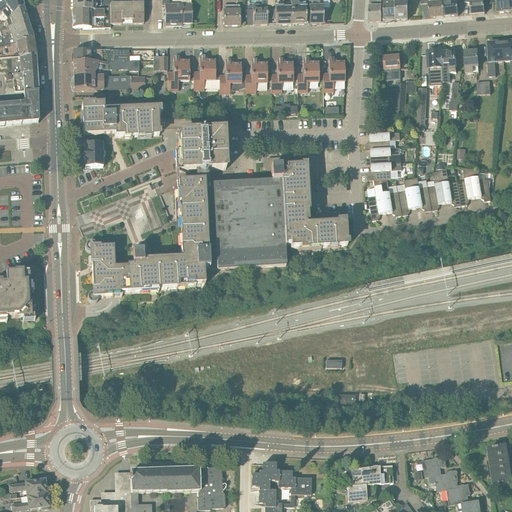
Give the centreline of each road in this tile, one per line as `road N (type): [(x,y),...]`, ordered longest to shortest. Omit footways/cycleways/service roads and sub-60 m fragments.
road 1 (tertiary): [(97,444),(142,436),(345,445),(511,422)]
road 2 (residential): [(56,42),(355,33)]
road 3 (tertiary): [(70,429),(56,141)]
road 4 (unclassified): [(503,210),(364,232),(356,131)]
road 5 (residential): [(355,33),(511,23)]
road 6 (residential): [(247,177),(249,137),(356,131)]
